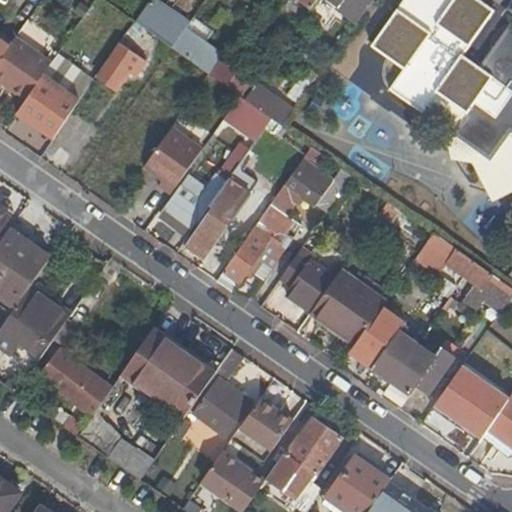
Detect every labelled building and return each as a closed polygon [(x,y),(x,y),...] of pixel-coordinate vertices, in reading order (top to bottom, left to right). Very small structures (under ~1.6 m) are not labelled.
[(171,10),(156,0),(152,0),(136,22),(172,48),(195,17),(196,15),(177,2),(171,10)] [(302,0),(313,8),(319,0),(302,0)] [(339,7),(358,21),(374,0),(336,0),(342,3),(339,7)] [(195,17),(172,48),(210,74),(220,60),(223,55),(206,44),(215,31),(195,17)] [(511,24),(510,23),(478,68),(511,92),(511,96),(495,121),(473,106),(452,136),(489,162),(509,134),(511,136),(511,24)] [(0,59),(15,39),(0,28),(0,59)] [(0,59),(0,85),(25,102),(44,75),(52,64),(15,38),(15,39),(0,59)] [(125,68),(132,57),(135,53),(130,49),(126,54),(119,49),(99,77),(118,90),(131,71),(130,71),(125,68)] [(285,94),(297,104),(327,64),(314,55),(285,94)] [(137,60),(132,57),(125,68),(130,71),(137,60)] [(237,73),(220,60),(210,74),(210,75),(227,86),(237,73)] [(62,102),(74,110),(93,83),(79,72),(65,90),(44,75),(25,102),(18,112),(43,129),(62,102)] [(256,86),(237,73),(227,86),(228,87),(242,96),(246,99),(256,86)] [(295,107),(259,82),(256,86),(246,99),(272,118),(282,125),(295,107)] [(246,99),(225,126),(253,147),(272,118),(246,99)] [(127,140),(122,136),(105,124),(85,151),(122,177),(142,150),(127,140)] [(204,149),(173,128),(145,167),(164,180),(160,186),(172,195),(204,149)] [(335,178),(305,158),(287,183),(284,188),(273,203),(224,272),(240,283),(247,274),(250,270),(255,273),(256,272),(265,278),(276,286),(281,278),(296,258),(284,250),(271,241),(278,230),(288,214),(303,194),(328,212),(354,176),(342,167),(335,178)] [(161,216),(189,235),(227,182),(218,175),(210,187),(207,186),(198,198),(188,191),(183,199),(180,197),(174,206),(170,203),(161,216)] [(249,193),(228,179),(227,182),(189,235),(183,243),(204,258),(233,217),(249,193)] [(393,229),(403,213),(388,205),(379,221),(393,229)] [(0,233),(11,218),(0,210),(0,233)] [(294,218),(288,214),(278,230),(283,234),(294,218)] [(30,244),(10,230),(0,244),(0,295),(17,308),(32,286),(51,259),(30,244)] [(291,240),(283,234),(278,230),(271,241),(284,250),(291,240)] [(449,264),(467,276),(477,262),(435,233),(428,243),(452,259),(449,264)] [(33,240),(30,244),(51,259),(54,254),(33,240)] [(428,243),(419,268),(441,283),(449,264),(428,243)] [(319,258),(304,246),(296,258),(281,278),(292,286),(287,294),(313,312),(338,276),(317,261),(319,258)] [(485,289),(495,274),(477,262),(467,276),(485,289)] [(240,283),(224,272),(218,281),(234,293),(240,283)] [(321,317),(357,343),(377,317),(386,303),(341,272),(338,276),(313,312),(321,317)] [(511,286),(497,279),(488,297),(507,306),(511,294),(511,286)] [(0,347),(10,354),(20,341),(42,357),(55,340),(69,320),(73,314),(32,286),(17,308),(0,331),(0,347)] [(387,324),(377,317),(357,343),(348,357),(358,365),(387,324)] [(211,372),(152,332),(124,373),(186,416),(190,410),(219,370),(215,367),(211,372)] [(375,368),(393,380),(419,344),(400,332),(375,368)] [(447,365),(419,344),(393,380),(412,393),(418,384),(429,391),(447,365)] [(39,375),(95,414),(101,406),(113,387),(58,349),(39,375)] [(244,359),(233,351),(221,367),(219,370),(190,410),(228,437),(253,402),(227,384),(244,359)] [(498,392),(463,367),(437,404),(472,429),(498,392)] [(0,372),(0,380),(10,388),(14,383),(0,372)] [(386,396),(403,406),(410,395),(393,384),(386,396)] [(297,417),(264,394),(242,426),(275,449),(297,417)] [(511,394),(482,436),(510,456),(511,455),(511,394)] [(117,417),(101,406),(95,414),(87,426),(80,436),(142,480),(156,460),(124,438),(112,424),(117,417)] [(73,416),(66,426),(80,436),(87,426),(73,416)] [(199,424),(186,416),(175,433),(187,441),(199,424)] [(289,506),(292,502),(308,479),(313,472),(316,475),(342,439),(312,418),(287,454),(286,453),(265,482),(262,487),(289,506)] [(203,481),(245,510),(262,487),(265,482),(223,453),(203,481)] [(330,496),(352,511),(368,511),(389,483),(356,459),(330,496)] [(169,494),(176,484),(164,475),(156,486),(169,494)] [(0,511),(8,511),(22,492),(0,476),(0,511)] [(368,511),(435,511),(389,483),(368,511)]
